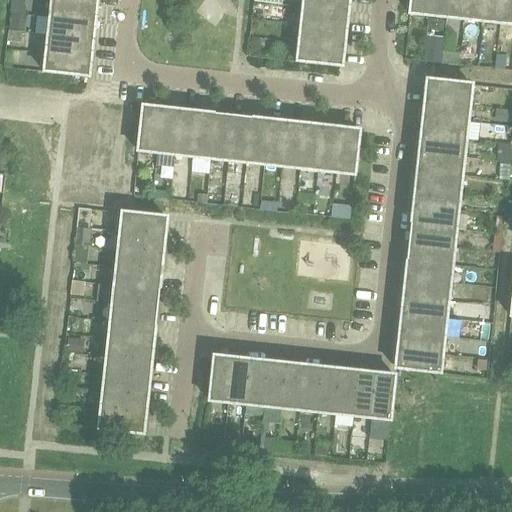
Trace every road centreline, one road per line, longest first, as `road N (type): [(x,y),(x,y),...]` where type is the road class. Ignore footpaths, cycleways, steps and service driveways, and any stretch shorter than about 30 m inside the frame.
road 1 (secondary): [(511,505),(267,506),(0,488)]
road 2 (residential): [(192,342),(380,362),(406,126),(396,108),(375,100)]
road 3 (residential): [(375,100),(126,74),(134,0)]
road 4 (residential): [(192,342),(205,220)]
